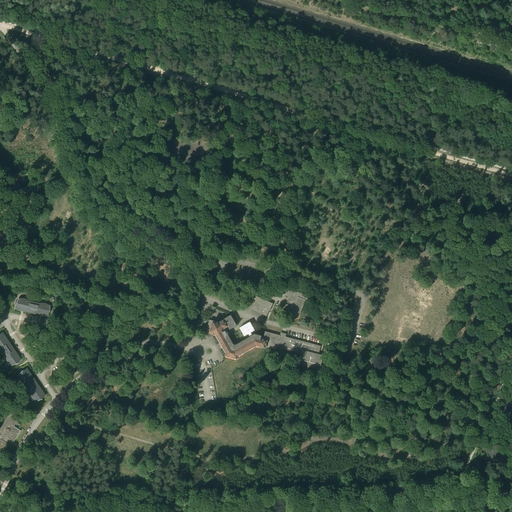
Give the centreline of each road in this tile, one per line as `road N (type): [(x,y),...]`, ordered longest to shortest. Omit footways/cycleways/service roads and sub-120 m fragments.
road 1 (track): [(511,175),(2,21)]
road 2 (unclassified): [(0,511),(511,493)]
road 3 (residential): [(198,291),(268,323),(344,341),(364,300),(236,261),(196,277)]
road 4 (track): [(197,0),(511,98)]
road 5 (residential): [(196,277),(180,255),(79,179),(48,102),(3,25)]
road 6 (residential): [(56,399),(119,347),(185,346),(198,291)]
road 7 (residential): [(39,375),(85,334),(1,315),(29,360)]
road 8 (track): [(200,272),(218,118)]
